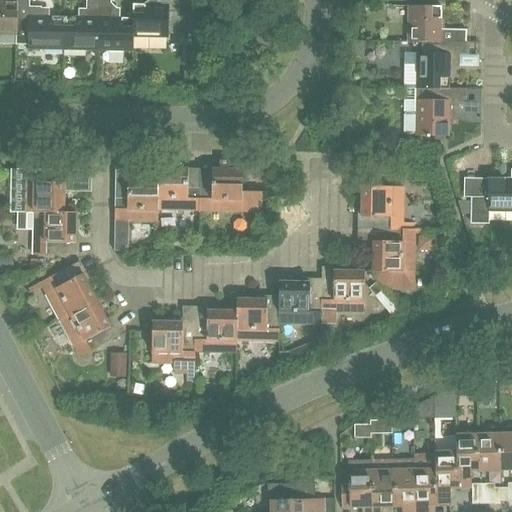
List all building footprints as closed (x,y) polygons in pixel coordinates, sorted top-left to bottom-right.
[(27,49),(63,50),(63,17),(41,17),(41,7),(29,7),(29,0),(16,0),(16,2),(17,2),(16,35),(16,45),(28,46),(27,49)] [(133,5),(133,19),(133,37),(168,38),(168,34),(194,35),(194,11),(181,11),(180,0),(155,0),(156,5),(133,5)] [(17,2),(16,2),(0,2),(0,34),(16,35),(17,2)] [(407,42),(421,43),(421,42),(466,43),(466,42),(466,30),(440,30),(441,7),(408,6),(407,42)] [(86,18),(63,17),(63,50),(98,51),(98,8),(86,8),(86,18)] [(133,51),(133,37),(133,19),(111,18),(111,9),(98,8),(98,51),(109,51),(109,57),(112,60),(120,60),(123,58),(123,51),(133,51)] [(417,53),(417,65),(416,89),(420,89),(449,89),(449,67),(459,67),(459,55),(469,55),(469,42),(466,42),(466,43),(421,42),(421,43),(421,53),(417,53)] [(366,45),(356,44),(349,44),(347,59),(364,59),(366,45)] [(468,89),(449,89),(420,89),(420,100),(416,100),(416,112),(407,112),(404,115),(403,131),(407,135),(415,135),(415,136),(448,137),(448,114),(458,114),(458,102),(468,102),(468,89)] [(158,180),(158,209),(198,210),(198,198),(199,188),(188,187),(188,169),(180,169),(181,160),(171,160),(170,169),(158,168),(158,180)] [(211,198),(198,198),(198,210),(261,211),(262,191),(241,191),(242,171),(229,170),(229,161),(220,160),(219,170),(212,170),(211,198)] [(511,169),(511,170),(511,179),(488,179),(487,197),(471,197),(471,223),(488,223),(488,212),(511,212),(511,169)] [(34,170),(22,170),(22,213),(33,213),(33,212),(63,212),(63,193),(63,187),(63,183),(64,171),(34,170)] [(158,209),(158,180),(146,179),(146,170),(136,170),(135,179),(127,179),(127,208),(114,208),(114,221),(157,222),(158,209)] [(389,217),(389,230),(414,230),(414,223),(402,223),(402,187),(361,186),(360,217),(389,217)] [(75,243),(75,234),(75,212),(63,212),(33,212),(33,213),(33,229),(33,255),(46,255),(46,254),(75,255),(75,243)] [(372,241),(372,258),(371,271),(378,272),(378,281),(386,290),(413,291),(413,272),(414,234),(426,234),(426,230),(414,230),(389,230),(389,242),(372,241)] [(40,283),(29,289),(31,294),(42,288),(60,320),(96,300),(82,274),(80,275),(74,264),(51,277),(40,283)] [(321,300),(320,312),(363,313),(363,272),(332,271),(332,301),(321,300)] [(279,283),(279,319),(279,324),(320,325),(320,312),(309,312),(310,283),(279,283)] [(375,283),(367,290),(375,299),(383,292),(375,283)] [(266,299),(249,299),(236,299),(236,311),(236,341),(278,341),(279,324),(279,319),(266,319),(266,299)] [(111,327),(96,300),(60,320),(80,357),(91,351),(120,335),(115,325),(111,327)] [(236,353),(236,341),(236,311),(208,311),(207,340),(194,339),(194,344),(195,352),(236,353)] [(194,383),(195,352),(194,344),(183,344),(183,322),(153,322),(152,363),(174,364),(174,373),(187,373),(187,382),(194,383)] [(127,353),(111,352),(110,376),(126,377),(127,353)] [(278,353),(278,368),(288,364),(288,353),(278,353)] [(433,397),(413,405),(413,411),(413,418),(434,418),(433,397)] [(370,424),(371,434),(392,433),(392,428),(392,420),(370,421),(370,424)] [(478,435),(479,471),(500,471),(499,430),(497,430),(497,435),(479,435),(478,435)] [(502,430),(499,430),(500,471),(511,470),(511,434),(502,435),(502,430)] [(457,433),(452,433),(452,438),(456,438),(456,452),(458,452),(459,489),(472,489),(471,484),(471,472),(479,471),(478,435),(479,435),(479,431),(475,431),(475,435),(457,436),(457,433)] [(456,452),(435,453),(435,456),(435,470),(436,470),(437,506),(451,506),(451,489),(459,489),(458,452),(456,452)] [(435,456),(414,456),(414,460),(414,471),(415,511),(429,511),(429,506),(435,506),(437,506),(436,470),(435,470),(435,456)] [(374,460),(371,461),(372,511),(382,511),(383,507),(394,507),(393,460),(374,460)] [(414,460),(393,460),(394,507),(402,507),(402,511),(415,511),(414,471),(414,460)] [(342,483),(343,508),(363,508),(362,511),(372,511),(371,461),(348,461),(349,483),(342,483)] [(284,501),(270,501),(270,511),(324,511),(324,500),(316,500),(316,484),(283,485),(284,501)] [(509,489),(500,489),(501,502),(509,502),(509,489)]
